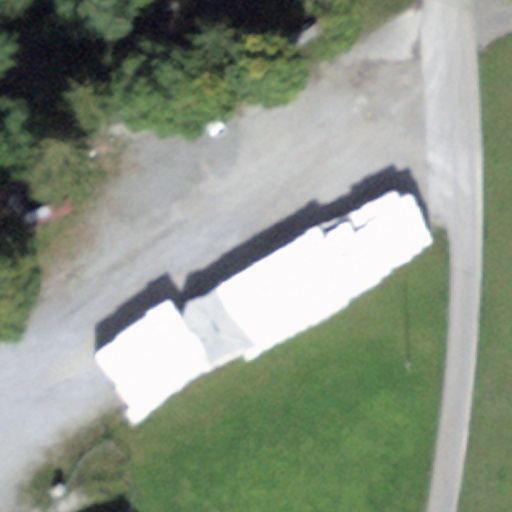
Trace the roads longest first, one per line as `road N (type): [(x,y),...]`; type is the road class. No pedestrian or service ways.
road 1 (unclassified): [(460,125),(238,226),(0,354)]
road 2 (unclassified): [(438,511),(464,299),(460,125)]
road 3 (unclassified): [(460,125),(451,0)]
